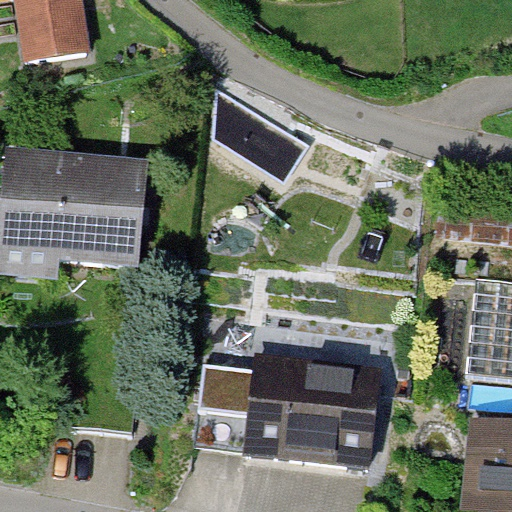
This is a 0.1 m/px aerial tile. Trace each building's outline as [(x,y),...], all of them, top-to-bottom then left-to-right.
[(96,55),(88,0),(22,0),(31,63),(96,55)] [(0,278),(0,281),(59,286),(61,269),(137,276),(147,166),(11,154),(0,278)] [(511,283),(491,281),(481,378),(511,381),(511,283)] [(376,477),(387,364),(266,352),(255,466),(376,477)] [(511,511),(511,426),(476,423),(465,511),(511,511)]
